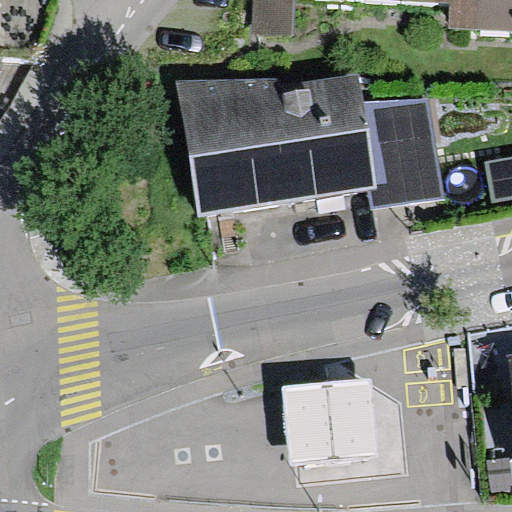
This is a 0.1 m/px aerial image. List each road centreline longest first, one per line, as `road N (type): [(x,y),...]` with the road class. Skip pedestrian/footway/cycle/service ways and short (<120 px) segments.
road 1 (residential): [(1,408),(76,373),(216,335),(511,273)]
road 2 (residential): [(0,203),(134,0)]
